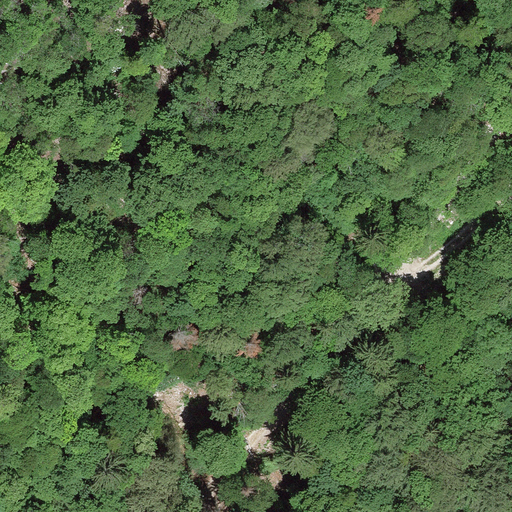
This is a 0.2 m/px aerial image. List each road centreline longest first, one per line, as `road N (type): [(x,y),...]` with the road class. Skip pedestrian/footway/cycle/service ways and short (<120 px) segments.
road 1 (track): [(511,191),(348,342),(192,511)]
road 2 (track): [(511,107),(398,269),(383,309)]
